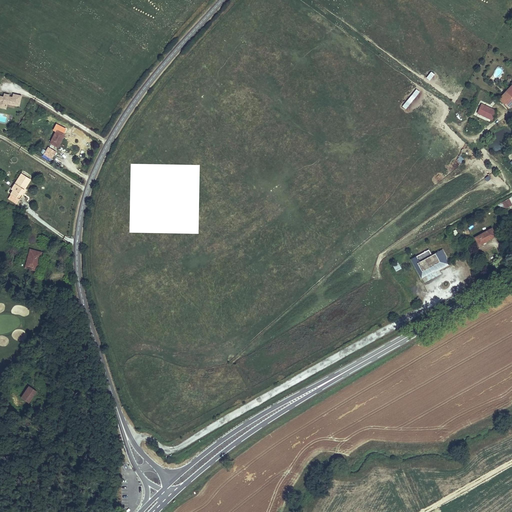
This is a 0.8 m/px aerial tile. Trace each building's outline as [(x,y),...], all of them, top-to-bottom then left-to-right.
[(510,109),(511,106),(511,85),(499,99),(510,109)] [(416,89),(402,106),(406,109),(420,92),(416,89)] [(0,106),(6,108),(7,103),(19,106),(21,95),(13,93),(13,97),(8,96),(9,94),(4,93),(3,97),(0,95),(0,106)] [(492,112),(482,109),(480,116),(495,120),(497,112),(492,111),(492,112)] [(60,129),(52,141),(59,146),(67,133),(60,129)] [(12,180),(9,183),(18,189),(20,185),(19,184),(28,169),(19,163),(10,178),(12,180)] [(506,208),(511,204),(511,202),(509,198),(498,204),(501,209),(505,207),(506,208)] [(480,246),(496,238),(492,230),(475,239),(480,246)] [(32,246),(26,264),(38,268),(43,249),(32,246)] [(436,273),(449,266),(446,261),(446,259),(442,251),(432,257),(430,251),(412,260),(416,267),(416,268),(422,280),(436,273)] [(402,270),(398,263),(393,265),(397,273),(402,270)] [(311,332),(318,328),(314,323),(308,327),(311,332)] [(22,404),(29,393),(21,388),(14,399),(22,404)]
